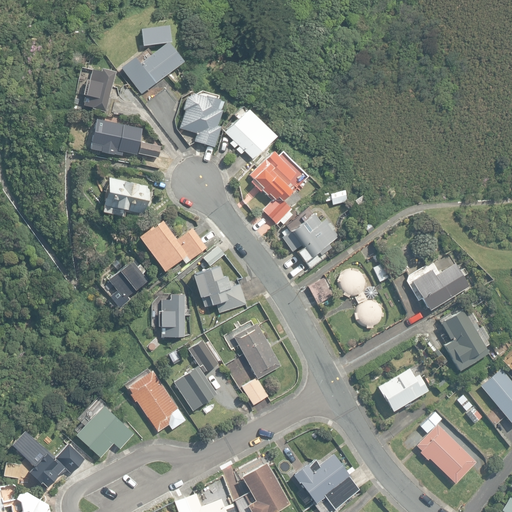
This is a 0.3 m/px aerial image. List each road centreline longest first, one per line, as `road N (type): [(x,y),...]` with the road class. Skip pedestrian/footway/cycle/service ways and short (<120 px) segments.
road 1 (residential): [(334,388),(285,295),(198,180)]
road 2 (residential): [(334,388),(193,464)]
road 3 (residential): [(430,511),(382,461),(334,388)]
road 4 (residential): [(71,511),(78,492),(142,456),(185,458)]
